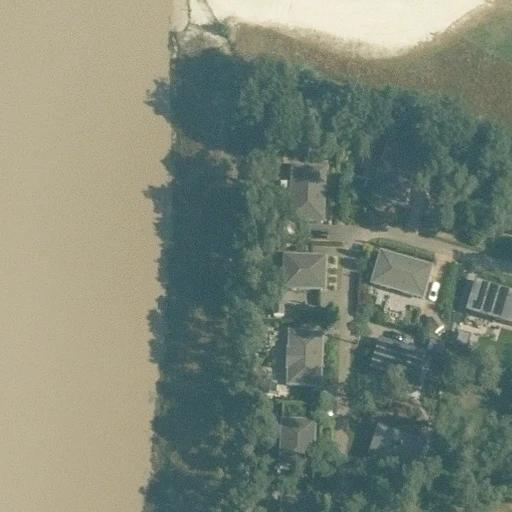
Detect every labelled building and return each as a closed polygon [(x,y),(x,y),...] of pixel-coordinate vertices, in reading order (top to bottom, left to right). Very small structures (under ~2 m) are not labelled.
[(370,197),(402,206),(417,154),(384,145),(370,197)] [(422,157),(434,161),(438,150),(426,146),(422,157)] [(287,223),(321,224),(323,170),(289,169),(287,223)] [(270,222),(270,237),(281,237),(281,223),(270,222)] [(432,270),(389,257),(388,255),(383,254),(380,256),(378,261),(379,262),(373,286),(423,300),(432,270)] [(280,291),(323,292),(324,259),(281,258),(280,291)] [(511,327),(511,293),(475,282),(466,314),(511,327)] [(284,318),(285,303),(273,303),(273,317),(284,318)] [(436,320),(428,326),(435,336),(443,330),(436,320)] [(465,350),(469,339),(460,337),(460,335),(460,334),(455,348),(467,352),(467,351),(465,350)] [(322,382),(321,381),(323,336),(291,335),(288,387),(313,388),(314,389),(319,390),(322,387),(322,382)] [(379,341),(369,372),(410,385),(420,353),(379,341)] [(433,343),(429,353),(441,357),(444,347),(433,343)] [(275,398),(275,384),(264,383),(264,397),(275,398)] [(270,420),(270,408),(255,408),(255,419),(270,420)] [(277,469),(312,470),(313,423),(278,422),(277,469)] [(377,428),(368,460),(408,472),(418,440),(377,428)] [(416,478),(413,487),(425,491),(428,481),(416,478)] [(278,489),(267,489),(267,503),(278,503),(278,489)] [(278,511),(313,511),(313,502),(279,501),(278,511)]
